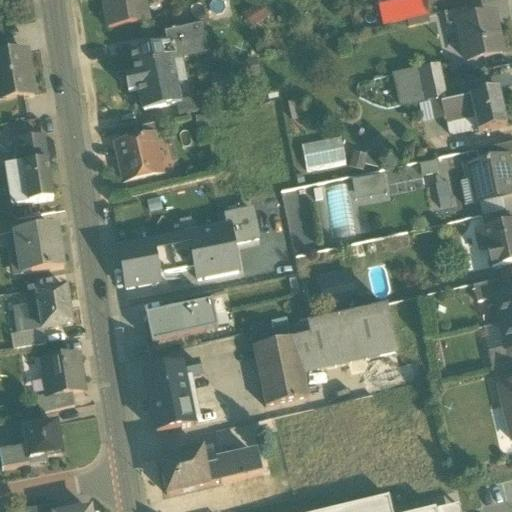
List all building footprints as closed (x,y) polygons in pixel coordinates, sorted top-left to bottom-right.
[(102,0),(108,30),(148,24),(144,0),(102,0)] [(406,19),(407,22),(428,17),(424,0),(417,0),(402,3),(404,10),(406,19)] [(443,14),(446,26),(457,23),(469,21),(466,9),(443,14)] [(392,12),(394,22),(406,19),(404,10),(392,12)] [(457,23),(466,63),(500,55),(491,16),(469,21),(457,23)] [(167,46),(167,47),(204,39),(201,26),(187,29),(185,30),(164,34),(167,46)] [(204,39),(167,47),(170,62),(182,59),(182,60),(207,55),(204,39)] [(179,105),(170,62),(167,47),(167,46),(131,53),(136,77),(139,92),(144,113),(179,105)] [(0,103),(34,97),(26,56),(3,60),(0,60),(0,103)] [(395,77),(402,107),(441,100),(434,69),(395,77)] [(490,81),(493,92),(498,91),(511,88),(510,76),(490,81)] [(128,94),(139,92),(136,77),(125,79),(128,94)] [(470,97),(471,99),(474,115),(477,133),(478,134),(506,128),(498,91),(493,92),(470,97)] [(444,121),(449,120),(474,115),(471,99),(441,105),(442,112),(444,121)] [(477,133),(474,115),(449,120),(453,138),(477,133)] [(25,136),(43,134),(41,121),(23,124),(25,136)] [(142,129),(144,139),(152,137),(165,134),(162,124),(142,129)] [(340,136),(301,144),(307,172),(346,165),(340,136)] [(115,146),(125,185),(161,177),(152,137),(144,139),(115,146)] [(22,166),(22,168),(46,165),(43,139),(19,143),(22,166)] [(476,152),(479,164),(507,158),(507,159),(511,157),(511,145),(511,144),(476,152)] [(473,182),(478,205),(481,205),(504,200),(511,197),(511,180),(507,159),(507,158),(479,164),(468,166),(471,182),(473,182)] [(421,175),(440,171),(438,159),(419,163),(421,175)] [(46,165),(22,168),(28,205),(52,202),(46,165)] [(13,208),(28,205),(22,168),(22,166),(6,169),(13,208)] [(382,176),(352,181),(355,202),(386,196),(382,176)] [(436,184),(442,209),(452,206),(446,181),(436,184)] [(465,208),(478,205),(473,182),(471,182),(459,184),(465,208)] [(481,205),(484,217),(504,213),(507,212),(504,200),(481,205)] [(224,217),(227,230),(236,228),(240,245),(257,242),(251,211),(224,217)] [(506,225),(504,213),(484,217),(480,218),(483,230),(506,225)] [(0,225),(0,238),(13,236),(17,235),(15,223),(0,225)] [(487,248),(491,269),(511,264),(511,223),(506,225),(483,230),(475,232),(479,250),(487,248)] [(231,247),(240,245),(236,228),(227,230),(192,237),(189,237),(192,254),(195,271),(197,282),(237,275),(231,247)] [(13,236),(20,279),(63,272),(60,251),(56,252),(52,229),(17,235),(13,236)] [(189,237),(150,245),(153,262),(192,254),(189,237)] [(156,279),(153,262),(150,245),(119,250),(127,291),(157,285),(156,279)] [(153,262),(156,279),(195,271),(192,254),(153,262)] [(347,273),(320,280),(326,308),(354,301),(347,273)] [(473,288),(476,304),(495,300),(494,299),(511,295),(507,280),(473,288)] [(38,306),(42,333),(72,327),(66,291),(36,296),(38,306)] [(495,300),(500,325),(511,321),(511,294),(511,295),(494,299),(495,300)] [(221,303),(212,305),(214,317),(224,315),(221,303)] [(146,323),(151,346),(217,331),(214,317),(212,305),(212,304),(163,313),(163,314),(164,319),(146,323)] [(21,337),(42,333),(38,306),(16,310),(21,337)] [(386,308),(305,326),(308,337),(314,362),(300,365),(303,378),(397,356),(386,308)] [(145,318),(146,323),(164,319),(163,314),(145,318)] [(214,317),(217,331),(229,329),(226,315),(224,315),(214,317)] [(511,321),(500,325),(506,349),(506,350),(511,348),(511,321)] [(272,334),(274,345),(308,337),(305,326),(272,334)] [(249,337),(252,350),(274,345),(272,334),(271,332),(249,337)] [(42,333),(21,337),(11,338),(13,352),(45,347),(42,333)] [(308,337),(274,345),(252,350),(265,410),(308,400),(303,378),(300,365),(314,362),(308,337)] [(491,370),(511,365),(511,348),(506,350),(506,349),(488,353),(491,370)] [(49,398),(49,399),(72,395),(83,394),(77,358),(43,363),(49,398)] [(152,409),(157,435),(191,428),(191,424),(182,382),(192,380),(199,378),(197,366),(144,377),(151,409),(152,409)] [(201,422),(192,380),(182,382),(191,424),(201,422)] [(511,385),(499,389),(511,443),(511,385)] [(37,400),(39,417),(74,409),(72,395),(49,399),(49,398),(37,400)] [(0,458),(3,474),(29,470),(29,471),(45,468),(44,462),(61,460),(58,444),(62,440),(61,433),(56,430),(56,429),(24,433),(26,448),(22,455),(0,458)] [(212,450),(202,452),(210,488),(219,485),(219,484),(257,475),(252,455),(235,459),(236,464),(218,468),(217,463),(215,464),(212,450)] [(167,497),(210,488),(202,452),(159,462),(167,497)] [(235,459),(217,463),(218,468),(236,464),(235,459)] [(390,511),(387,500),(335,511),(390,511)]
